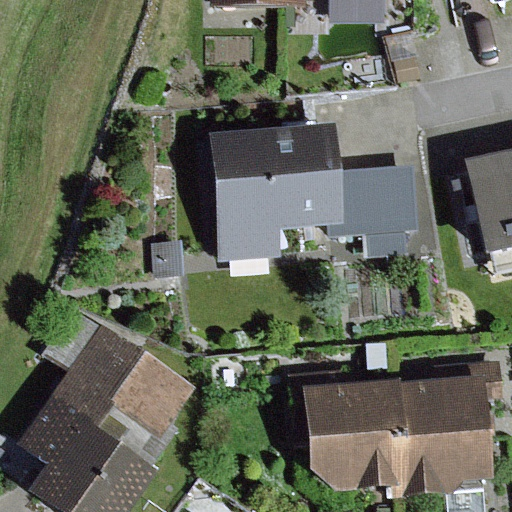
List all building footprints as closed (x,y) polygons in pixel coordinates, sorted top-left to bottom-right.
[(208,0),(209,10),(306,9),(305,0),(208,0)] [(335,125),(209,136),(218,264),(281,260),(280,232),(326,228),(327,238),(367,237),(367,259),(407,256),(406,234),(419,233),(415,167),(341,174),(335,125)] [(511,152),(464,163),(486,255),(511,249),(511,152)] [(193,391),(102,327),(16,445),(47,466),(28,494),(54,511),(130,511),(157,473),(153,470),(180,432),(172,426),(193,391)] [(503,399),(499,363),(425,367),(414,379),(351,383),(340,372),(286,376),(293,450),(309,450),(309,471),(336,495),(390,488),(391,502),(451,496),(462,483),(494,481),(487,400),(503,399)]
